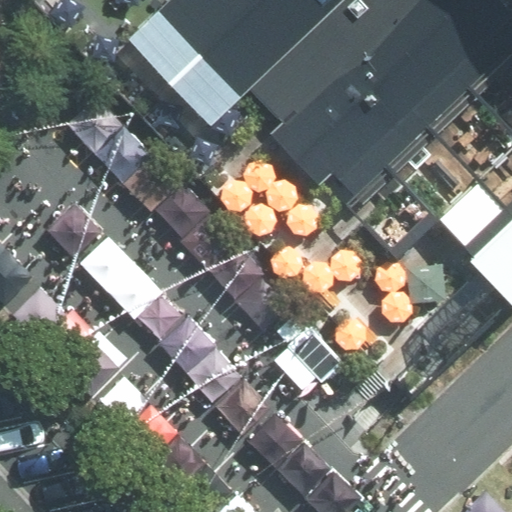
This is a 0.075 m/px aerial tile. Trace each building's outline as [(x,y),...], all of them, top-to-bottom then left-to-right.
[(511,0),(158,0),(131,26),(211,109),(239,82),(393,244),(434,206),(511,287),(511,9),(503,0),(511,0)] [(0,76),(20,96),(0,115),(0,122),(57,179),(80,155),(60,135),(83,112),(23,52),(0,75),(0,76)] [(133,349),(169,314),(55,196),(19,231),(133,349)] [(176,322),(140,356),(276,498),(312,464),(176,322)] [(511,511),(511,456),(455,511),(511,511)]
